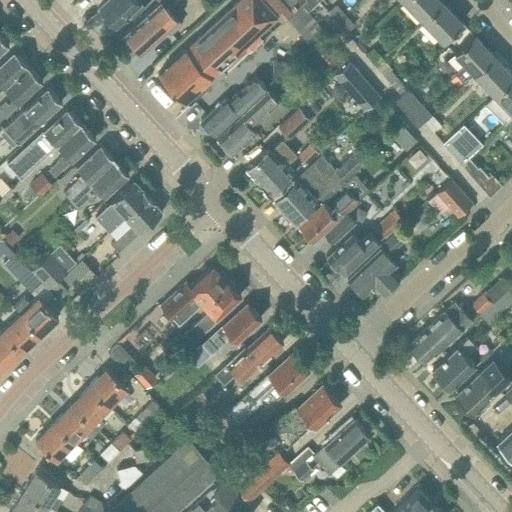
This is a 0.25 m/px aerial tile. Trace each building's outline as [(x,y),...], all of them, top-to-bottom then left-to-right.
[(106,0),(99,7),(116,25),(130,12),(134,17),(145,6),(141,2),(138,0),(106,0)] [(123,34),(141,53),(167,29),(170,33),(181,23),(162,3),(165,0),(159,0),(160,0),(123,34)] [(291,0),(222,0),(214,8),(202,20),(180,41),(185,47),(173,59),(158,72),(184,101),(278,14),(291,0)] [(306,0),(301,5),(308,12),(319,2),(321,0),(306,0)] [(404,0),(424,20),(443,1),(441,0),(404,0)] [(443,1),(424,20),(443,41),(463,22),(443,1)] [(287,19),(312,46),(327,32),(308,12),(301,5),(287,19)] [(329,12),(338,23),(345,16),(336,6),(329,12)] [(345,16),(338,23),(347,33),(355,27),(345,16)] [(355,43),(364,52),(383,35),(374,26),(355,43)] [(327,32),(312,46),(308,49),(310,52),(315,48),(328,61),(338,52),(323,36),(327,32)] [(475,73),(476,73),(494,55),(474,33),(455,52),(465,62),(455,73),(465,83),(475,73)] [(0,53),(9,45),(0,34),(0,53)] [(366,55),(376,66),(383,60),(373,49),(366,55)] [(0,83),(4,87),(29,65),(14,50),(0,62),(0,83)] [(476,73),(496,94),(511,78),(511,72),(494,55),(476,73)] [(383,60),(376,66),(385,76),(392,70),(383,60)] [(29,65),(4,87),(14,99),(7,105),(5,102),(0,106),(0,119),(28,94),(43,81),(29,65)] [(201,118),(215,134),(230,120),(268,85),(258,75),(230,101),(225,96),(201,118)] [(511,78),(496,94),(487,102),(508,120),(506,122),(507,123),(511,118),(511,78)] [(23,108),(4,126),(18,142),(48,115),(62,102),(48,86),(33,100),(23,108)] [(217,136),(233,153),(257,130),(252,124),(278,100),(269,89),(217,136)] [(402,95),(395,101),(417,127),(425,121),(431,115),(409,89),(402,95)] [(278,125),(290,137),(310,118),(299,105),(278,125)] [(52,121),(7,162),(21,177),(57,144),(81,122),(67,107),(52,121)] [(425,121),(434,132),(441,126),(432,116),(425,121)] [(81,122),(57,144),(67,155),(60,162),(57,159),(48,168),(55,175),(81,152),(96,138),(81,122)] [(382,128),(367,142),(376,151),(391,137),(382,128)] [(443,142),(442,143),(461,165),(469,159),(468,158),(474,153),(456,131),(455,132),(443,142)] [(246,167),(261,183),(261,184),(272,195),(295,174),(285,164),(295,155),(281,139),(271,148),(269,146),(246,167)] [(65,193),(70,199),(114,158),(101,143),(76,166),(87,177),(80,184),(78,181),(65,193)] [(299,155),(306,162),(318,151),(311,144),(299,155)] [(324,201),(366,162),(357,152),(337,171),(321,154),(274,198),(296,221),(311,208),(318,201),(306,187),(311,182),(311,184),(317,190),(315,191),(324,201)] [(114,158),(70,199),(77,206),(90,195),(87,192),(94,185),(105,197),(129,174),(114,158)] [(469,159),(461,165),(490,196),(502,185),(491,173),(488,177),(478,167),(477,168),(469,159)] [(30,183),(41,194),(53,183),(43,172),(30,183)] [(436,192),(458,215),(473,202),(451,178),(436,192)] [(97,214),(95,215),(109,231),(124,217),(149,195),(134,179),(119,193),(97,214)] [(299,224),(313,240),(358,199),(348,189),(334,202),(336,205),(331,209),(324,201),(299,224)] [(149,195),(124,217),(131,225),(111,243),(119,251),(163,210),(149,195)] [(376,228),(384,236),(403,217),(395,209),(376,228)] [(348,212),(326,233),(334,241),(356,221),(348,212)] [(327,255),(338,268),(339,267),(345,274),(360,260),(379,242),(369,231),(359,240),(352,232),(341,241),(327,255)] [(362,264),(347,277),(363,295),(364,294),(375,284),(383,293),(400,277),(392,269),(391,268),(397,263),(390,255),(389,254),(405,239),(396,231),(362,264)] [(21,311),(19,313),(38,333),(48,323),(49,324),(58,316),(47,304),(56,296),(48,287),(32,270),(10,247),(3,238),(0,240),(0,244),(10,255),(4,261),(37,296),(31,302),(24,294),(14,304),(21,311)] [(58,245),(32,270),(48,287),(74,263),(58,245)] [(186,281),(160,305),(172,318),(179,325),(202,304),(227,280),(212,264),(190,285),(186,281)] [(227,280),(202,304),(208,311),(185,332),(194,342),(218,319),(217,318),(241,295),(227,280)] [(511,285),(493,303),(492,302),(480,314),(488,322),(511,300),(511,285)] [(483,293),(472,304),(479,312),(480,314),(492,302),(483,293)] [(445,309),(408,343),(426,362),(440,348),(462,328),(472,319),(479,312),(473,306),(472,304),(465,311),(454,300),(445,309)] [(247,302),(188,355),(197,365),(211,353),(226,338),(225,337),(229,333),(237,341),(247,331),(262,318),(247,302)] [(19,313),(2,329),(21,350),(30,342),(29,341),(38,333),(19,313)] [(216,374),(223,382),(234,372),(242,379),(258,364),(258,365),(283,342),(269,325),(216,374)] [(2,329),(0,330),(0,364),(2,367),(12,357),(13,358),(21,350),(2,329)] [(440,383),(444,387),(449,388),(450,389),(476,366),(466,355),(475,346),(467,337),(446,355),(432,369),(440,378),(440,383)] [(109,352),(126,371),(136,361),(119,343),(109,352)] [(224,413),(236,425),(263,399),(268,404),(276,396),(278,398),(284,393),(294,383),(309,369),(292,351),(273,369),(272,368),(257,382),(224,413)] [(469,380),(454,394),(462,402),(462,408),(466,412),(471,412),(473,414),(488,400),(498,390),(511,377),(493,358),(469,380)] [(134,374),(146,387),(157,377),(145,364),(134,374)] [(98,376),(89,386),(109,405),(127,386),(106,366),(97,375),(98,376)] [(511,427),(497,441),(511,457),(511,379),(509,383),(511,386),(511,387),(505,393),(511,400),(511,427)] [(268,427),(286,447),(310,425),(314,428),(326,417),(341,404),(323,384),(298,407),(294,404),(286,411),(285,410),(268,427)] [(79,394),(71,403),(98,429),(105,422),(98,415),(109,405),(89,386),(80,395),(79,394)] [(135,417),(143,425),(155,414),(160,408),(152,400),(146,406),(135,417)] [(63,412),(54,421),(74,440),(84,430),(90,437),(98,429),(71,403),(62,411),(63,412)] [(315,451),(310,445),(288,465),(302,480),(314,469),(307,462),(313,456),(329,473),(370,435),(353,417),(315,451)] [(74,440),(54,421),(45,431),(44,430),(35,439),(56,458),(74,440)] [(122,431),(111,442),(119,450),(130,439),(122,431)] [(104,511),(174,511),(221,469),(189,434),(104,511)] [(119,450),(111,442),(100,453),(108,461),(119,450)] [(288,465),(310,445),(308,443),(288,462),(277,450),(237,487),(249,500),(288,465)] [(134,450),(136,462),(155,458),(161,454),(153,446),(134,450)] [(78,476),(86,484),(97,472),(89,464),(78,476)] [(135,464),(117,468),(120,480),(119,482),(125,488),(142,471),(135,464)] [(36,469),(23,489),(47,504),(56,509),(62,499),(53,494),(60,483),(36,469)] [(204,510),(206,511),(232,511),(228,506),(239,496),(243,500),(244,500),(230,485),(224,477),(212,488),(219,496),(204,510)] [(440,511),(419,488),(393,511),(386,511),(377,502),(366,511),(440,511)] [(23,489),(11,510),(14,511),(41,511),(47,504),(23,489)] [(89,495),(83,504),(93,511),(101,511),(105,507),(89,495)] [(285,499),(279,505),(285,511),(291,511),(294,510),(285,499)]
